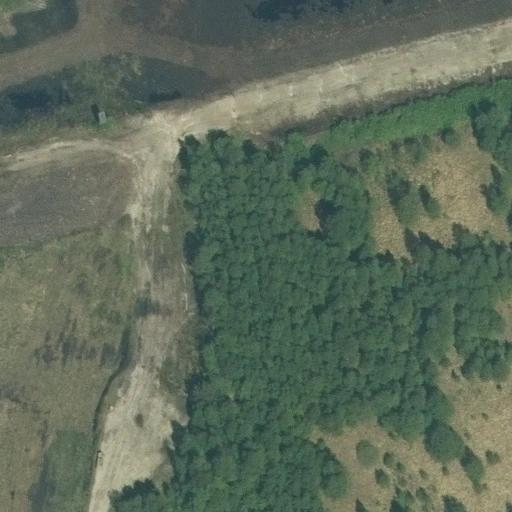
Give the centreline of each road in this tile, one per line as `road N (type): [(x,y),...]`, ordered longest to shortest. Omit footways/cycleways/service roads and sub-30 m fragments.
road 1 (track): [(103,511),(144,128),(511,37)]
road 2 (track): [(144,128),(0,167)]
